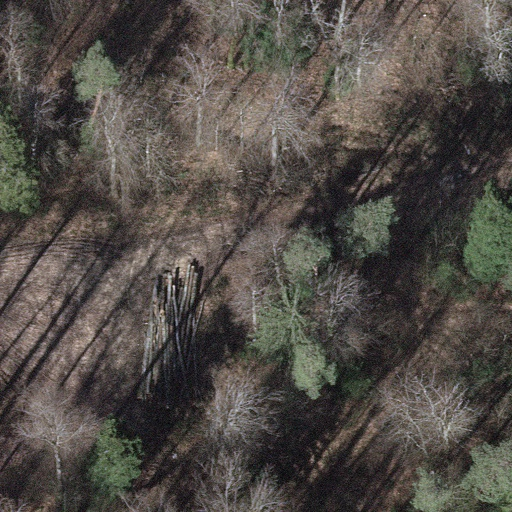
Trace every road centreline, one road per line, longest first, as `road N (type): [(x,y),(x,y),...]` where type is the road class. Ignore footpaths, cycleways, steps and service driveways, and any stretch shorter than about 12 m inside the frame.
road 1 (track): [(511,161),(322,206),(121,237),(0,244)]
road 2 (track): [(0,49),(32,65),(164,98),(495,164)]
road 3 (track): [(0,441),(42,430),(81,394),(103,339),(121,237)]
